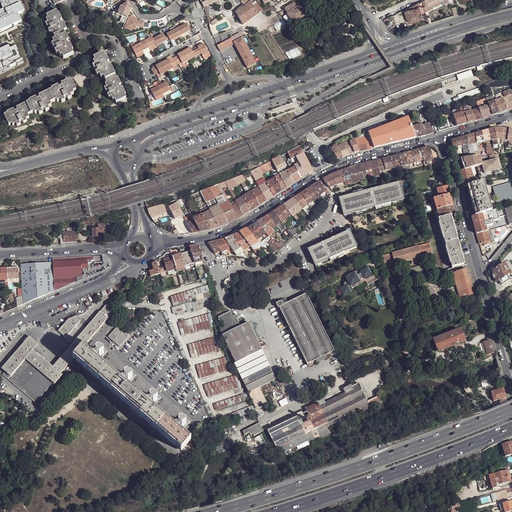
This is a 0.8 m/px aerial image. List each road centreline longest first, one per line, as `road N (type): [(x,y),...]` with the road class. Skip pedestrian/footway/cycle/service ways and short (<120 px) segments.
road 1 (secondary): [(138,152),(156,137),(444,32)]
road 2 (motorway): [(511,408),(215,511)]
road 3 (tertiary): [(440,137),(511,389)]
road 4 (motorway): [(276,511),(511,427)]
road 5 (unclassified): [(310,103),(373,68),(511,23)]
road 6 (tertiary): [(152,245),(226,232),(326,170)]
road 7 (secondary): [(110,277),(0,325)]
